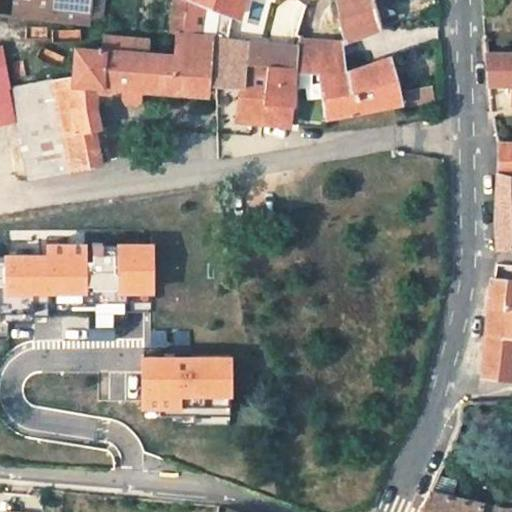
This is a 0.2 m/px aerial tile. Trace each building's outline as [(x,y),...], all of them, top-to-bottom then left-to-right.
[(90,17),(92,2),(73,0),(0,0),(0,12),(90,22),(90,17)] [(103,19),(105,0),(92,0),(92,2),(90,17),(103,19)] [(188,0),(174,0),(173,11),(187,13),(188,0)] [(215,37),(218,9),(240,16),(243,0),(188,0),(187,13),(183,32),(212,37),(215,37)] [(379,26),(373,0),(335,0),(343,39),(379,26)] [(173,11),(169,30),(183,32),(187,13),(173,11)] [(26,144),(32,176),(70,168),(107,158),(96,103),(108,101),(111,93),(112,83),(126,85),(125,94),(129,100),(135,102),(139,97),(139,90),(140,85),(193,90),(207,92),(207,82),(212,37),(177,32),(175,55),(151,52),(151,40),(129,37),(105,35),(104,50),(76,47),(74,80),(52,79),(64,137),(26,144)] [(249,41),(215,37),(212,37),(207,82),(222,84),(242,85),(245,85),(247,62),(249,41)] [(337,43),(298,40),(296,46),(295,65),(295,70),(318,71),(321,83),(340,75),(337,43)] [(242,85),(237,115),(290,122),(293,103),(295,70),(295,65),(296,46),(249,41),(247,62),(245,85),(242,85)] [(491,82),(511,82),(511,54),(488,53),(491,82)] [(324,115),(399,100),(389,56),(340,75),(321,83),(324,115)] [(52,79),(9,87),(5,64),(0,64),(0,121),(15,119),(21,119),(26,144),(64,137),(52,79)] [(111,93),(125,94),(126,85),(112,83),(111,93)] [(193,95),(193,90),(140,85),(139,90),(193,95)] [(511,143),(499,143),(497,171),(511,174),(511,143)] [(511,174),(497,171),(495,220),(497,246),(511,245),(511,174)] [(43,221),(76,215),(75,212),(73,201),(41,206),(42,217),(43,220),(43,221)] [(511,277),(495,276),(494,279),(482,375),(511,379),(511,277)] [(141,357),(141,412),(233,411),(233,356),(141,357)] [(456,479),(436,473),(428,490),(450,496),(456,479)] [(418,511),(481,511),(483,504),(450,496),(428,490),(418,511)] [(88,511),(92,494),(64,492),(62,511),(88,511)]
